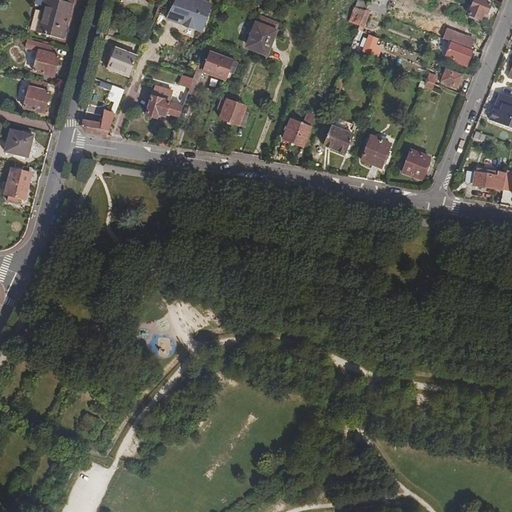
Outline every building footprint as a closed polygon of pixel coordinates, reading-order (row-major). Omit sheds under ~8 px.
[(44,0),(36,32),(62,39),(72,0),(44,0)] [(195,0),(174,0),(165,19),(182,26),(183,23),(201,30),(210,5),(195,0)] [(368,4),(366,9),(368,10),(371,11),(382,16),(385,7),(385,3),(386,0),(373,0),(372,6),(368,4)] [(476,0),(471,0),(466,15),(478,20),(481,13),(485,15),(489,5),(476,0)] [(358,1),(349,22),(359,26),(366,9),(368,4),(358,1)] [(359,26),(357,31),(362,32),(370,14),(367,13),(368,10),(366,9),(359,26)] [(110,21),(107,34),(114,36),(117,24),(110,21)] [(256,22),(247,44),(268,52),(277,30),(256,22)] [(183,23),(182,26),(200,32),(201,30),(183,23)] [(445,30),(441,39),(450,42),(469,50),(473,41),(445,30)] [(357,31),(354,40),(358,41),(362,32),(357,31)] [(369,37),(363,53),(377,58),(380,49),(374,47),(376,40),(369,37)] [(33,72),(53,77),(58,56),(52,55),(54,46),(27,39),(25,48),(38,51),(37,59),(35,59),(33,65),(35,66),(33,72)] [(450,42),(444,56),(466,65),(468,58),(471,59),(474,52),(469,50),(450,42)] [(267,56),(268,52),(247,44),(246,47),(267,56)] [(113,49),(106,69),(128,78),(136,58),(113,49)] [(208,54),(201,71),(225,81),(228,72),(230,67),(232,63),(208,54)] [(445,71),(441,82),(450,86),(457,88),(461,77),(445,71)] [(191,79),(192,77),(183,74),(180,84),(189,87),(191,79)] [(428,74),(425,82),(433,85),(436,77),(428,74)] [(333,91),(337,92),(339,93),(343,81),(341,80),(342,78),(339,76),(333,91)] [(24,107),(44,112),(49,92),(46,91),(48,84),(31,79),(27,94),(25,93),(24,100),(26,101),(24,107)] [(197,81),(191,79),(189,87),(187,90),(193,92),(197,81)] [(425,82),(423,87),(431,90),(433,85),(425,82)] [(153,86),(144,113),(154,117),(156,112),(163,115),(164,112),(178,117),(181,108),(167,103),(171,93),(153,86)] [(116,88),(111,101),(119,104),(123,91),(116,88)] [(222,108),(218,119),(245,128),(251,114),(244,111),(245,107),(237,104),(239,99),(235,97),(233,102),(222,98),(220,103),(224,105),(222,108)] [(497,114),(502,100),(496,97),(491,112),(497,114)] [(511,103),(502,100),(497,114),(491,112),(487,125),(511,132),(511,103)] [(83,120),(81,126),(85,133),(107,136),(115,115),(105,112),(100,125),(83,120)] [(290,121),(282,140),(301,148),(309,129),(308,128),(312,118),(304,114),(299,125),(290,121)] [(331,127),(323,145),(345,154),(349,144),(350,142),(353,136),(331,127)] [(5,152),(27,158),(33,136),(11,130),(5,152)] [(474,132),(472,137),(481,142),(483,136),(474,132)] [(371,135),(361,160),(381,167),(391,143),(371,135)] [(409,153),(401,173),(420,180),(423,173),(424,169),(428,160),(409,153)] [(15,197),(22,198),(29,173),(10,167),(3,193),(10,195),(15,197)] [(467,168),(464,185),(481,188),(485,189),(501,192),(504,175),(467,168)]
